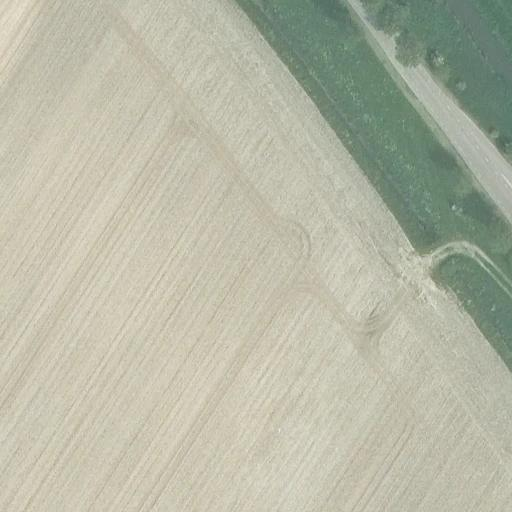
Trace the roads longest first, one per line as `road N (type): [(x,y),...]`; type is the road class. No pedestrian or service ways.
road 1 (tertiary): [(511,207),(360,0)]
road 2 (track): [(459,238),(412,115),(399,54)]
